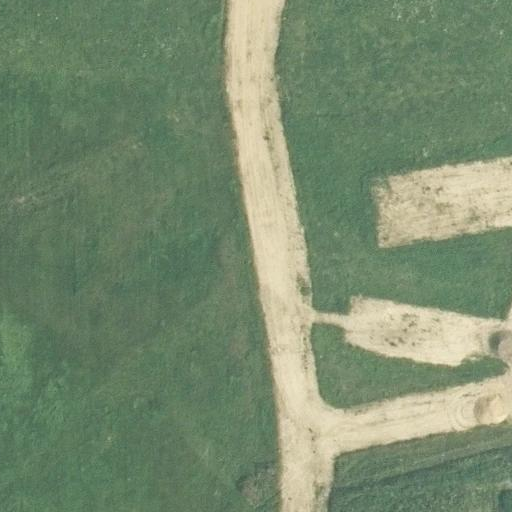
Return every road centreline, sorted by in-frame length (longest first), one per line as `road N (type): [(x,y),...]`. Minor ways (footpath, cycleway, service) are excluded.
road 1 (residential): [(287,339),(0,344)]
road 2 (residential): [(250,92),(247,121),(287,339)]
road 3 (residential): [(0,96),(250,92)]
road 4 (residential): [(307,448),(511,397)]
